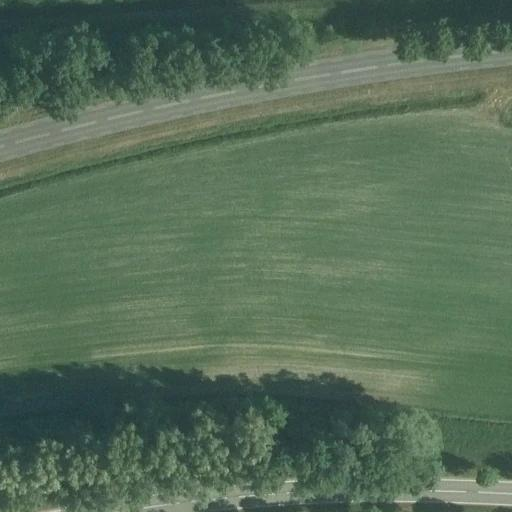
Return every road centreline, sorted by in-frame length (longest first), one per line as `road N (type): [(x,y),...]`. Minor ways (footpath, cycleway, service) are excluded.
road 1 (primary): [(0,146),(336,72),(511,49)]
road 2 (secondary): [(142,511),(387,490),(511,495)]
